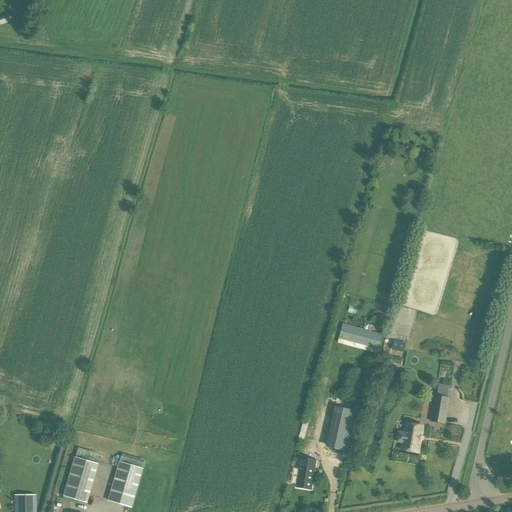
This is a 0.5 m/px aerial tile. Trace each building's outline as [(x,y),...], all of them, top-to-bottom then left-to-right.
[(343,326),(337,344),(378,355),(383,337),(343,326)] [(406,345),(394,343),(392,351),(404,353),(406,345)] [(392,358),(391,364),(402,366),(403,360),(392,358)] [(328,364),(323,388),(329,390),(335,365),(328,364)] [(511,390),(499,390),(498,406),(511,406),(511,390)] [(437,396),(432,422),(445,425),(450,399),(437,396)] [(349,451),(357,414),(336,410),(328,446),(349,451)] [(399,432),(397,442),(402,443),(401,450),(419,453),(424,427),(410,424),(408,434),(399,432)] [(98,465),(75,458),(64,496),(87,503),(98,465)] [(301,458),(296,487),(311,490),(313,478),(315,478),(316,471),(314,470),(315,460),(301,458)] [(142,469),(119,462),(108,501),(131,508),(142,469)] [(36,511),(36,496),(15,496),(15,511),(36,511)]
